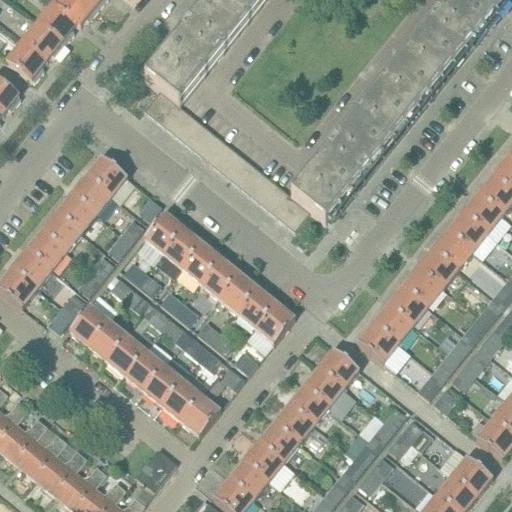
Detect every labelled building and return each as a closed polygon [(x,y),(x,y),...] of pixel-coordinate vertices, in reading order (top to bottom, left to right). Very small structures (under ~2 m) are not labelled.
[(81,0),(64,0),(55,11),(80,31),(86,24),(88,26),(98,14),(81,0)] [(106,0),(81,0),(98,14),(108,1),(106,0)] [(145,84),(158,96),(168,104),(177,112),(178,113),(179,111),(268,0),(211,0),(212,0),(207,1),(190,21),(192,31),(183,41),(174,42),(169,48),(169,53),(145,84)] [(290,202),(291,202),(300,210),(310,218),(325,229),(350,198),(354,198),(359,192),(358,182),(366,172),(376,171),(393,151),(392,146),(508,3),(504,0),(453,0),(291,201),(290,202)] [(80,31),(55,11),(53,9),(37,28),(64,50),(75,38),(72,36),(78,29),(80,31)] [(37,28),(22,47),(47,67),(52,60),(55,62),(64,50),(37,28)] [(7,66),(31,86),(32,85),(34,87),(44,75),(42,73),(47,67),(22,47),(7,66)] [(0,86),(0,117),(3,120),(8,114),(11,116),(20,104),(19,103),(19,102),(0,86)] [(144,115),(153,122),(168,104),(158,96),(144,115)] [(177,112),(168,104),(153,122),(163,130),(177,112)] [(163,130),(172,138),(188,118),(179,111),(178,113),(177,112),(163,130)] [(197,125),(188,118),(172,138),(181,145),(197,125)] [(181,145),(191,153),(207,133),(197,125),(181,145)] [(216,141),(207,133),(191,153),(200,160),(216,141)] [(200,160),(210,168),(226,148),(216,141),(200,160)] [(235,156),(226,148),(210,168),(219,176),(235,156)] [(219,176),(229,183),(245,163),(235,156),(219,176)] [(111,202),(126,183),(102,163),(86,182),(111,202)] [(254,171),(245,163),(229,183),(238,191),(254,171)] [(511,167),(507,163),(492,182),(511,198),(511,167)] [(247,198),(263,179),(254,171),(238,191),(247,198)] [(273,186),(263,179),(247,198),(257,206),(273,186)] [(96,220),(111,202),(86,182),(71,200),(96,220)] [(502,220),(511,207),(511,198),(492,182),(477,200),(502,220)] [(266,214),(282,194),(273,186),(257,206),(266,214)] [(291,201),(282,194),(266,214),(276,221),(291,202),(290,202),(291,201)] [(81,239),(96,220),(71,200),(56,219),(81,239)] [(477,200),(462,219),(487,239),(496,246),(510,229),(501,221),(502,220),(477,200)] [(285,229),(300,210),(291,202),(276,221),(285,229)] [(162,212),(151,203),(139,217),(150,226),(162,212)] [(310,218),(300,210),(285,229),(295,236),(310,218)] [(67,257),(81,239),(56,219),(42,237),(67,257)] [(144,244),(163,259),(183,234),(164,219),(144,244)] [(472,257),(487,239),(462,219),(447,237),(472,257)] [(132,249),(143,235),(132,226),(121,240),(132,249)] [(163,259),(181,274),(201,249),(183,234),(163,259)] [(42,237),(27,256),(52,276),(67,257),(42,237)] [(457,276),(472,257),(447,237),(432,256),(457,276)] [(120,263),(132,249),(121,240),(109,254),(120,263)] [(181,274),(200,289),(220,264),(201,249),(181,274)] [(37,294),(52,276),(27,256),(12,274),(37,294)] [(442,294),(457,276),(432,256),(417,274),(442,294)] [(102,286),(114,272),(102,263),(91,277),(102,286)] [(200,289),(218,304),(238,279),(220,264),(200,289)] [(123,279),(137,290),(146,279),(132,268),(123,279)] [(0,296),(21,313),(37,294),(12,274),(0,288),(0,296)] [(427,313),(442,294),(417,274),(402,293),(427,313)] [(91,300),(102,286),(91,277),(79,291),(91,300)] [(137,290),(152,302),(161,291),(146,279),(137,290)] [(218,304),(237,319),(257,294),(238,279),(218,304)] [(134,295),(119,284),(110,295),(125,307),(134,295)] [(511,302),(511,289),(507,285),(495,300),(507,309),(511,302)] [(412,331),(427,313),(402,293),(388,311),(412,331)] [(237,319),(255,334),(275,309),(257,294),(237,319)] [(134,295),(125,307),(139,318),(148,307),(134,295)] [(174,320),(183,309),(169,298),(160,309),(174,320)] [(72,323),(84,309),(73,300),(61,314),(72,323)] [(489,331),(500,317),(489,308),(477,322),(489,331)] [(174,320),(189,332),(198,321),(183,309),(174,320)] [(255,334),(246,345),(265,360),(274,349),(294,324),(275,309),(255,334)] [(398,350),(412,331),(388,311),(373,329),(398,350)] [(69,337),(88,352),(108,327),(89,312),(69,337)] [(72,323),(61,314),(48,330),(60,339),(72,323)] [(171,325),(156,314),(147,325),(162,336),(171,325)] [(493,335),(505,344),(511,335),(511,326),(505,321),(493,335)] [(477,346),(489,331),(477,322),(466,337),(477,346)] [(185,337),(171,325),(162,336),(176,348),(185,337)] [(127,342),(108,327),(88,352),(107,367),(127,342)] [(197,339),(211,350),(220,339),(206,328),(197,339)] [(373,329),(357,348),(382,368),(398,350),(373,329)] [(127,342),(107,367),(125,382),(145,357),(151,349),(133,334),(127,342)] [(493,335),(482,350),(493,359),(505,344),(493,335)] [(220,339),(211,350),(226,362),(235,351),(220,339)] [(208,355),(193,343),(184,355),(199,366),(208,355)] [(459,368),(470,354),(459,345),(447,359),(459,368)] [(222,367),(208,355),(199,366),(213,378),(222,367)] [(343,394),(358,375),(333,355),(318,374),(343,394)] [(164,372),(145,357),(125,382),(143,397),(164,372)] [(248,380),(257,369),(243,357),(234,368),(248,380)] [(463,372),(475,381),(487,367),(475,358),(463,372)] [(459,368),(447,359),(436,373),(447,383),(459,368)] [(143,397),(162,412),(182,386),(164,372),(143,397)] [(463,372),(452,386),(463,396),(475,381),(463,372)] [(245,385),(230,373),(221,384),(236,396),(245,385)] [(355,404),(343,394),(318,374),(303,393),(328,413),(340,423),(355,404)] [(511,381),(497,399),(507,407),(511,411),(511,381)] [(429,405),(441,391),(429,382),(418,396),(429,405)] [(201,401),(182,386),(162,412),(180,426),(201,401)] [(313,431),(328,413),(303,393),(288,411),(313,431)] [(434,409),(445,418),(457,404),(445,395),(434,409)] [(220,417),(201,401),(180,426),(199,442),(220,417)] [(511,411),(507,407),(492,425),(511,441),(511,411)] [(0,456),(10,465),(23,475),(46,494),(59,505),(68,511),(133,511),(137,507),(112,487),(106,494),(0,408),(0,456)] [(288,411),(273,430),(298,450),(313,431),(288,411)] [(395,436),(406,422),(395,413),(383,427),(395,436)] [(383,451),(395,436),(383,427),(374,420),(362,434),(383,451)] [(501,464),(511,451),(511,441),(492,425),(476,444),(501,464)] [(411,426),(399,440),(411,449),(422,435),(411,426)] [(283,468),(298,450),(273,430),(258,448),(283,468)] [(344,457),(354,465),(366,474),(380,455),(359,438),(344,457)] [(399,440),(388,455),(399,464),(411,449),(399,440)] [(258,448),(243,467),(268,487),(280,496),(295,478),(283,468),(258,448)] [(456,454),(440,473),(451,482),(476,502),(492,483),(467,463),(456,454)] [(379,465),(370,478),(381,487),(392,473),(384,465),(381,463),(379,465)] [(354,489),(366,474),(354,465),(342,480),(354,489)] [(254,505),(268,487),(243,467),(229,485),(254,505)] [(370,478),(358,493),(370,502),(381,487),(370,478)] [(451,482),(437,501),(450,511),(468,511),(476,502),(451,482)] [(223,511),(248,511),(254,505),(229,485),(213,504),(223,511)] [(336,511),(347,497),(336,488),(325,502),(336,511)] [(352,501),(342,511),(361,511),(363,510),(352,501)] [(450,511),(437,501),(427,511),(450,511)] [(335,511),(336,511),(325,502),(316,511),(335,511)]
